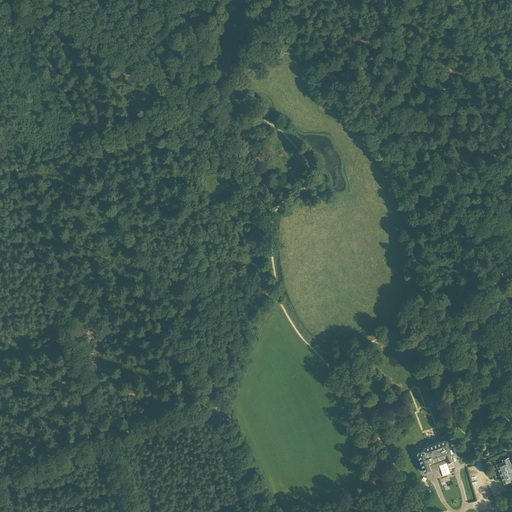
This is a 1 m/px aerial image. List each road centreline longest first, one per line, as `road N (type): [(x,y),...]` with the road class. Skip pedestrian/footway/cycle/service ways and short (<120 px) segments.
road 1 (track): [(212,401),(21,0)]
road 2 (track): [(466,385),(409,263),(411,185),(400,152),(362,98),(289,50)]
road 3 (track): [(0,148),(136,511)]
road 4 (track): [(225,89),(284,134),(307,163),(304,188),(273,213),(271,249),(278,300),(315,352)]
road 5 (track): [(244,160),(178,94),(30,5)]
road 6 (track): [(503,144),(432,84),(378,61),(289,50)]
road 7 (track): [(225,89),(0,176)]
road 8 (track): [(196,406),(0,478)]
road 9 (track): [(0,372),(196,406)]
road 10 (track): [(212,401),(226,393),(276,290)]
road 11 (track): [(511,102),(435,0)]
road 12 (track): [(265,511),(212,401)]
road 13 (track): [(315,352),(385,450)]
